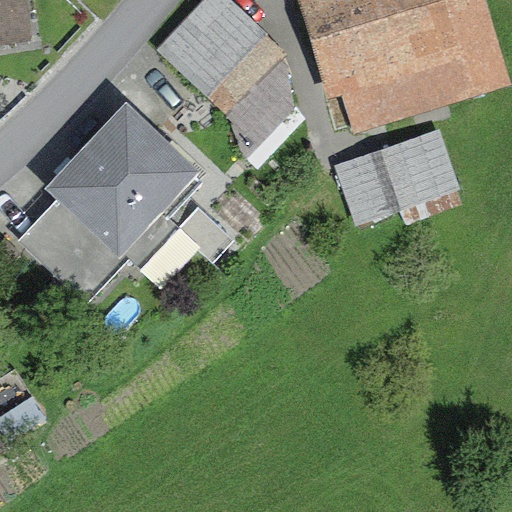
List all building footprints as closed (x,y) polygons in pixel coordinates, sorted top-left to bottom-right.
[(0,0),(0,41),(28,38),(22,0),(0,0)] [(284,57),(222,0),(212,0),(164,52),(231,114),(284,57)] [(499,83),(474,0),(319,0),(356,125),(499,83)] [(193,170),(126,106),(50,184),(117,249),(193,170)] [(432,137),(338,171),(358,225),(452,190),(432,137)]
